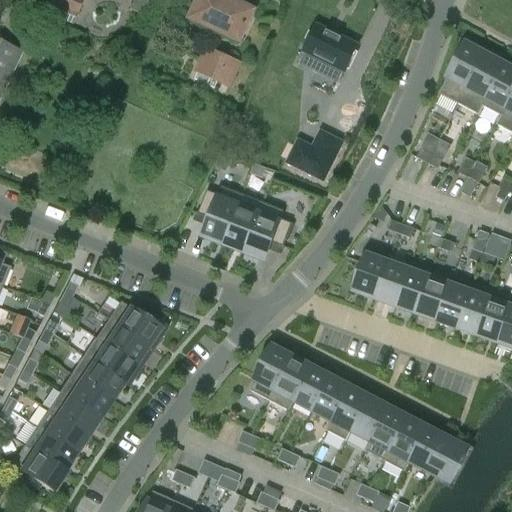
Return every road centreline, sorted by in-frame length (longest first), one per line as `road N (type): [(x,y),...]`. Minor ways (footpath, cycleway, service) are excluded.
road 1 (residential): [(447,1),(376,181),(285,296)]
road 2 (residential): [(0,199),(270,311)]
road 3 (residential): [(110,511),(162,432),(270,311)]
road 4 (residential): [(498,381),(285,296)]
